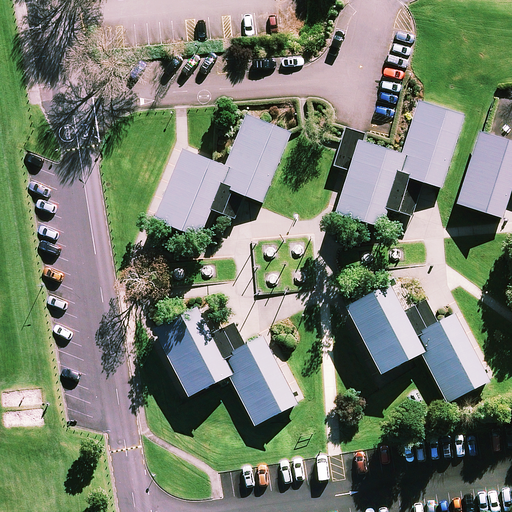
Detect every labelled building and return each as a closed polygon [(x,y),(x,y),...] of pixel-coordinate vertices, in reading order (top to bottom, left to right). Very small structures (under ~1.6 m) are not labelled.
[(467,116),(420,101),(404,153),(409,155),(401,176),(433,185),(443,188),(467,116)] [(293,133),(248,114),(227,166),(230,167),(222,187),(264,202),(293,133)] [(511,141),(481,131),(458,204),(504,219),(511,193),(511,141)] [(404,153),(361,140),(339,211),(337,216),(384,228),(401,176),(409,155),(404,153)] [(227,166),(185,149),(157,220),(203,239),(222,187),(230,167),(227,166)] [(392,283),(349,306),(384,374),(423,354),(428,352),(418,333),(392,283)] [(200,305),(157,329),(191,395),(231,378),(228,357),(200,305)] [(457,314),(418,333),(428,352),(423,354),(449,403),(492,381),(457,314)] [(265,337),(228,357),(231,378),(257,426),(301,404),(265,337)]
